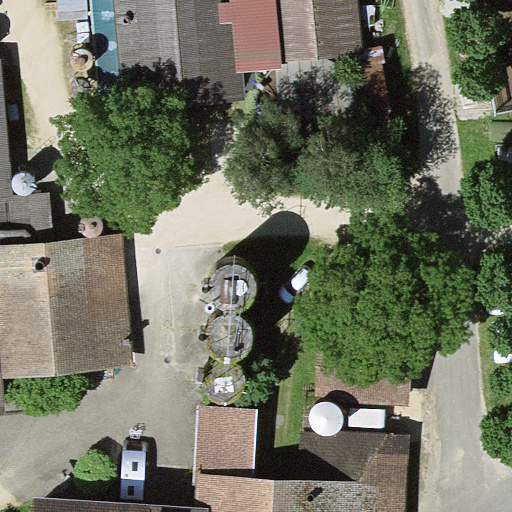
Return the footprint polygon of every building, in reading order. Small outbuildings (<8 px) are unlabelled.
[(109,0),(117,97),(216,90),(213,48),(209,0),(109,0)] [(209,0),(213,48),(270,43),(266,0),(209,0)] [(335,0),(266,0),(270,43),(338,38),(335,0)] [(106,222),(0,229),(0,327),(2,358),(115,350),(106,222)] [(394,305),(303,302),(301,379),(392,381),(394,305)] [(182,452),(227,452),(228,395),(183,394),(182,452)] [(387,511),(389,429),(293,428),(292,454),(227,452),(182,452),(180,511),(122,511),(123,498),(6,496),(5,511),(387,511)]
